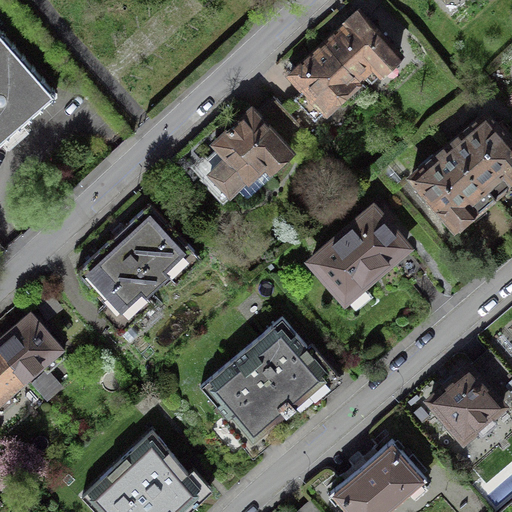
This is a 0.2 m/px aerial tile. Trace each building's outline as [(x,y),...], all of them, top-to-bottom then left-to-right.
[(353,15),(324,42),(359,79),(375,64),(380,69),(397,54),(398,54),(400,52),(398,50),(361,11),(362,11),(360,9),(358,11),(353,15)] [(0,40),(0,139),(19,123),(49,97),(0,40)] [(359,79),(324,42),(296,68),(290,74),(303,89),(294,97),(315,120),(359,79)] [(208,172),(202,178),(223,201),(265,162),(270,167),(290,149),(284,143),(303,126),(277,98),(268,106),(258,115),(252,108),(216,142),(220,147),(207,159),(214,167),(208,172)] [(511,181),(511,176),(510,174),(511,172),(511,140),(507,135),(486,111),(449,143),(494,196),(511,181)] [(494,196),(449,143),(411,175),(432,199),(453,223),(470,208),(475,213),(494,196)] [(113,236),(76,270),(120,317),(112,324),(122,334),(156,304),(147,294),(195,250),(150,202),(113,236)] [(374,207),(313,260),(345,298),(390,259),(410,283),(423,271),(403,248),(406,245),(390,226),(374,207)] [(0,341),(0,411),(67,353),(32,313),(13,330),(0,341)] [(329,371),(282,316),(201,385),(248,441),(263,428),(267,432),(301,404),(318,389),(314,384),(329,371)] [(450,381),(430,398),(464,438),(476,428),(483,435),(498,422),(492,414),(511,396),(511,372),(494,352),(474,369),(470,364),(450,381)] [(152,429),(82,495),(97,511),(180,511),(191,502),(186,497),(200,484),(184,467),(152,429)] [(361,465),(331,491),(349,511),(385,511),(426,478),(392,438),(361,465)] [(304,507),(297,511),(320,511),(311,501),(304,507)]
